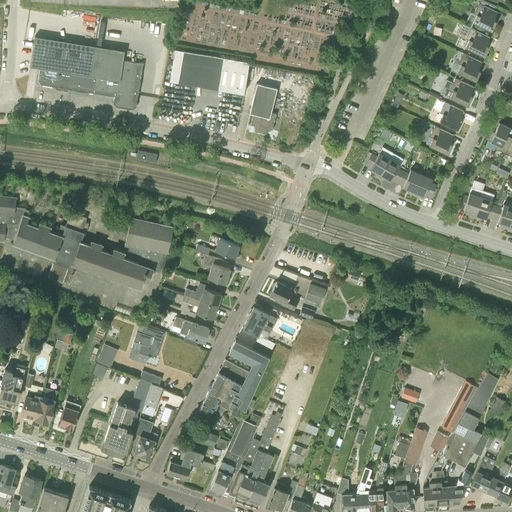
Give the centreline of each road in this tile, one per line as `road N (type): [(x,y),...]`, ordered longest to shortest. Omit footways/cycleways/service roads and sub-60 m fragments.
road 1 (unclassified): [(152,487),(307,166)]
road 2 (residential): [(307,166),(9,104)]
road 3 (residential): [(307,166),(380,0)]
road 4 (secondary): [(0,440),(152,487)]
road 5 (residential): [(435,225),(307,166)]
road 6 (residential): [(435,225),(490,101)]
